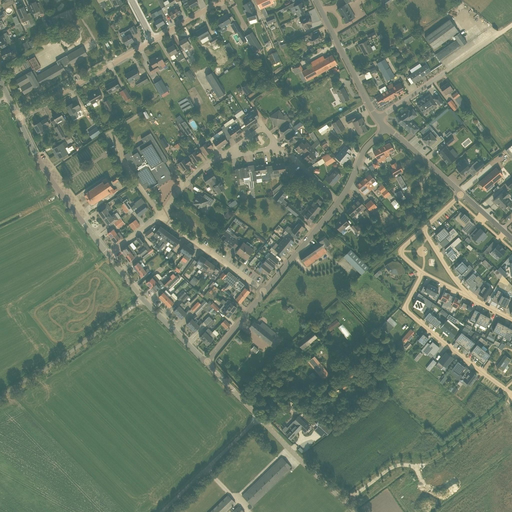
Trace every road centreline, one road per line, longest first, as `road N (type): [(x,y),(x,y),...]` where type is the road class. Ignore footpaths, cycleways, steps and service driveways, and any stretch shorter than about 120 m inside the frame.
road 1 (residential): [(511,395),(405,309),(422,273)]
road 2 (unclassified): [(0,395),(142,299)]
road 3 (tertiary): [(107,255),(57,189),(18,116)]
road 4 (residential): [(18,116),(152,39)]
road 5 (unclassified): [(377,118),(502,31)]
road 6 (unclassified): [(161,511),(259,418)]
road 7 (unclassified): [(377,118),(313,0)]
road 8 (tertiary): [(355,511),(259,418)]
road 9 (residential): [(263,291),(159,214)]
